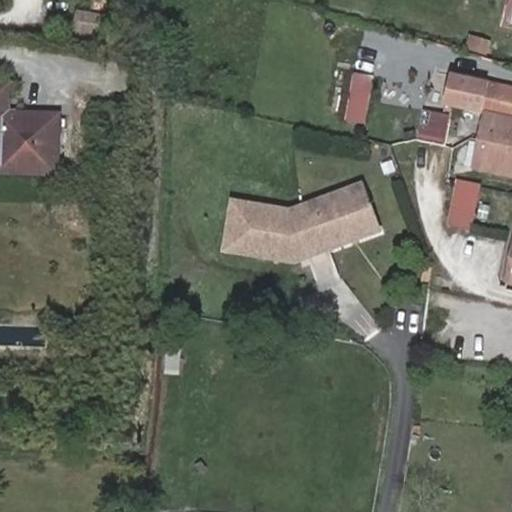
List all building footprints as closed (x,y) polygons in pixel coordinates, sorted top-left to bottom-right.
[(353,70),(349,119),(370,121),(375,72),(353,70)] [(511,87),(455,75),(448,106),(489,115),(477,167),(511,174),(511,87)] [(0,147),(0,159),(0,165),(52,167),(54,115),(2,113),(3,85),(0,84),(0,147)] [(445,144),(452,114),(425,109),(418,138),(445,144)] [(0,165),(0,159),(0,147),(0,169),(52,171),(52,167),(0,165)] [(457,176),(450,222),(476,227),(483,180),(457,176)] [(327,235),(377,217),(364,181),(292,207),(235,197),(228,235),(295,247),(305,243),(308,253),(330,245),(327,235)] [(330,245),(381,227),(377,217),(327,235),(330,245)] [(295,247),(228,235),(227,245),(293,257),(308,253),(305,243),(295,247)]
